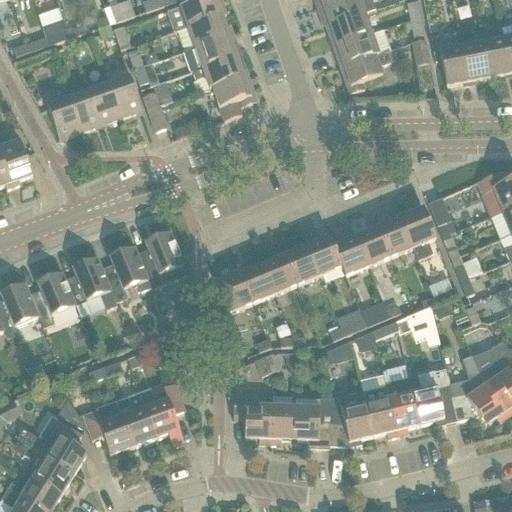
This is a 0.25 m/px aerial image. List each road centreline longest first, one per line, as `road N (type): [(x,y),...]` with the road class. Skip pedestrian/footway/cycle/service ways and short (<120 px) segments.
road 1 (residential): [(124,511),(170,491),(217,484),(355,496),(511,458)]
road 2 (residential): [(0,244),(309,130)]
road 3 (residential): [(309,130),(511,135)]
road 4 (residential): [(212,233),(315,192),(309,130)]
road 5 (residential): [(309,130),(265,0)]
